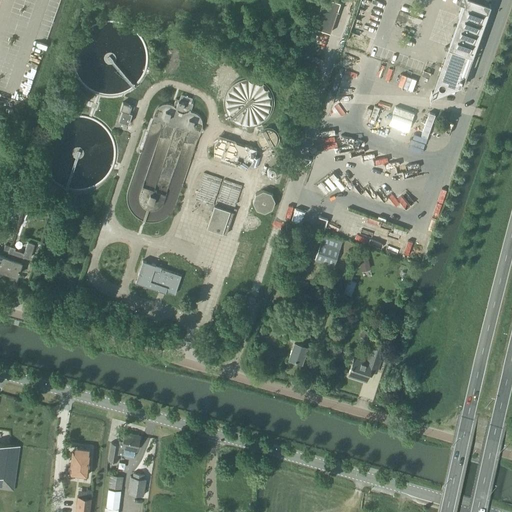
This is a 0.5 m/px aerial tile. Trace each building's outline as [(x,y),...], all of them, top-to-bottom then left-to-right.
[(323,0),(314,27),(330,33),(341,2),(334,0),(323,0)] [(458,0),(458,2),(463,3),(447,48),(449,48),(438,78),(443,80),(461,86),(460,87),(461,87),(472,56),(487,11),(478,8),(480,1),(476,0),(458,0)] [(397,23),(420,29),(423,17),(400,12),(397,23)] [(397,86),(412,91),(416,80),(401,75),(397,86)] [(241,126),(242,127),(242,128),(246,129),(246,127),(248,127),(250,127),(252,127),(254,127),(256,126),(258,125),(260,124),(262,123),(263,122),(265,121),(266,120),(268,118),(269,117),(270,115),(271,113),(272,111),(272,109),(273,107),(273,106),(273,104),(274,101),(273,99),(273,97),(273,96),(272,94),(271,92),(270,90),(269,88),(268,87),(267,85),(266,84),(264,82),(262,81),(261,80),(259,79),(257,78),(255,78),(253,77),(251,77),(249,77),(247,77),(245,77),(243,77),(241,78),(239,78),(237,79),(236,80),(234,81),(232,82),(231,83),(229,85),(228,86),(227,88),(226,90),(225,92),(224,93),(224,95),(223,97),(223,99),(223,101),(223,103),(223,105),(223,107),(224,109),(225,111),(225,113),(224,114),(228,120),(229,119),(231,121),(232,122),(234,123),(236,124),(238,125),(239,126),(241,126)] [(445,85),(445,84),(444,83),(443,82),(442,82),(441,82),(440,82),(440,83),(439,83),(438,84),(437,85),(437,86),(437,87),(437,88),(438,89),(438,90),(439,90),(439,91),(440,91),(441,91),(442,91),(443,91),(444,90),(445,89),(446,88),(446,87),(446,86),(446,85),(445,85)] [(166,103),(165,104),(164,104),(163,104),(162,104),(160,105),(159,105),(158,106),(157,107),(156,108),(155,109),(154,111),(154,112),(151,119),(152,119),(163,123),(164,123),(175,127),(187,131),(198,135),(199,135),(201,130),(201,129),(202,130),(203,129),(201,128),(202,127),(202,126),(202,124),(202,123),(202,121),(201,120),(201,119),(201,118),(200,117),(199,116),(198,115),(197,114),(196,113),(194,112),(193,112),(192,112),(190,111),(192,104),(190,104),(191,101),(188,100),(189,97),(183,95),(181,100),(179,100),(176,99),(173,106),(172,105),(170,104),(169,104),(168,104),(166,103)] [(122,102),(120,110),(114,127),(125,131),(127,126),(128,124),(129,120),(131,113),(134,106),(131,105),(122,102)] [(374,123),(379,108),(374,106),(369,121),(374,123)] [(395,107),(392,114),(411,120),(414,114),(395,107)] [(421,135),(426,138),(435,115),(429,113),(421,135)] [(409,127),(411,120),(392,114),(390,120),(409,127)] [(262,131),(261,132),(260,133),(259,134),(259,135),(259,136),(258,137),(258,138),(258,140),(259,141),(259,142),(260,143),(260,144),(261,145),(262,146),(263,146),(264,147),(265,147),(267,147),(268,147),(269,147),(270,147),(271,146),(272,146),(273,145),(274,144),(275,143),(276,142),(276,141),(277,140),(277,139),(277,138),(277,136),(276,135),(276,134),(275,133),(274,132),(274,131),(273,130),(272,130),(271,129),(269,129),(268,129),(267,129),(266,129),(265,129),(263,130),(262,130),(262,131)] [(243,160),(244,160),(247,161),(248,158),(253,160),(256,149),(244,145),(244,146),(219,137),(214,145),(213,157),(235,164),(236,163),(237,159),(238,155),(244,157),(243,160)] [(267,171),(267,172),(267,173),(267,174),(267,175),(268,176),(269,177),(270,177),(271,177),(272,177),(273,177),(274,177),(274,176),(275,176),(275,175),(276,174),(276,173),(276,172),(275,171),(275,170),(274,169),(273,169),(272,168),(271,168),(270,169),(269,169),(268,170),(267,171)] [(203,173),(194,200),(213,206),(222,179),(203,173)] [(224,180),(215,206),(214,206),(213,208),(207,227),(206,228),(226,234),(233,213),(234,213),(233,212),(234,208),(242,186),(224,180)] [(154,190),(142,187),(142,186),(139,194),(139,195),(139,196),(139,198),(139,199),(139,201),(139,202),(140,203),(141,205),(141,206),(142,207),(144,208),(145,208),(146,209),(147,209),(148,210),(150,210),(151,210),(152,210),(154,210),(155,210),(157,209),(158,208),(159,208),(160,207),(161,206),(162,204),(163,203),(163,202),(166,195),(165,194),(154,191),(154,190)] [(252,202),(255,208),(256,210),(264,212),(272,209),(272,208),(274,201),(270,193),(262,190),(255,194),(252,202)] [(323,236),(315,260),(321,262),(319,269),(329,273),(332,266),(333,266),(342,242),(323,236)] [(0,270),(2,271),(16,276),(17,276),(22,262),(21,262),(6,257),(0,254),(0,270)] [(367,254),(358,257),(362,270),(372,267),(367,254)] [(142,261),(135,282),(159,290),(160,289),(174,294),(181,275),(155,266),(155,265),(142,261)] [(352,294),(355,280),(349,279),(346,293),(352,294)] [(294,342),(288,358),(301,362),(306,346),(298,343),(301,335),(299,335),(298,337),(292,335),(290,340),(294,342)] [(348,375),(366,381),(370,370),(376,372),(384,349),(373,345),(367,362),(354,358),(348,375)] [(133,457),(135,450),(136,451),(139,435),(124,432),(122,441),(118,441),(117,444),(111,443),(108,460),(116,462),(118,454),(133,457)] [(0,488),(13,491),(19,447),(0,443),(0,488)] [(88,453),(89,449),(74,447),(74,452),(72,451),(71,467),(69,468),(68,472),(70,473),(70,474),(87,476),(90,453),(88,453)] [(148,494),(143,493),(145,478),(143,478),(143,474),(133,472),(132,477),(130,476),(127,493),(143,495),(142,498),(147,499),(148,494)] [(120,489),(122,476),(110,475),(108,487),(120,489)] [(117,511),(121,491),(108,489),(106,507),(105,507),(104,511),(117,511)] [(89,511),(91,498),(77,496),(74,511),(89,511)]
